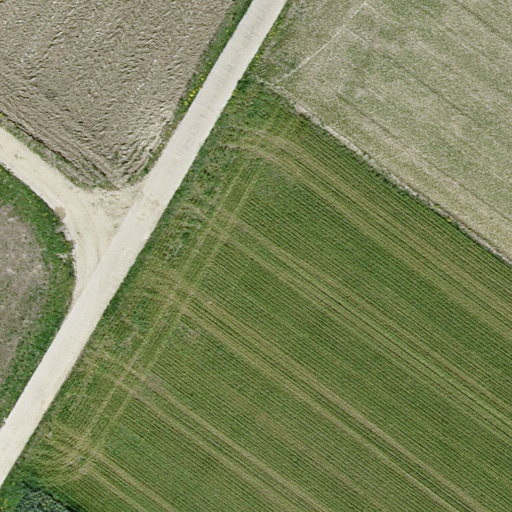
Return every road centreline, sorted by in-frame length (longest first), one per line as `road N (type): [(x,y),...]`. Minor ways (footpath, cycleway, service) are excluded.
road 1 (track): [(0,454),(265,0)]
road 2 (track): [(120,246),(0,145)]
